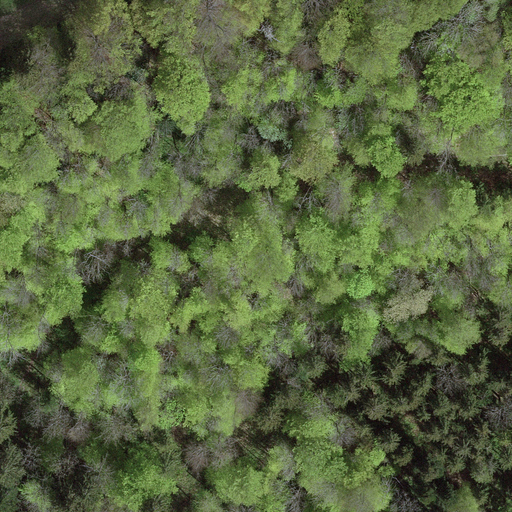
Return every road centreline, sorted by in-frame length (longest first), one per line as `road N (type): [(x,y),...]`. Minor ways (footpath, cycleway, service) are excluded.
road 1 (track): [(511,151),(281,163),(125,243),(90,276),(29,368),(13,511)]
road 2 (track): [(160,511),(183,462),(258,432),(329,370),(409,351),(511,351)]
